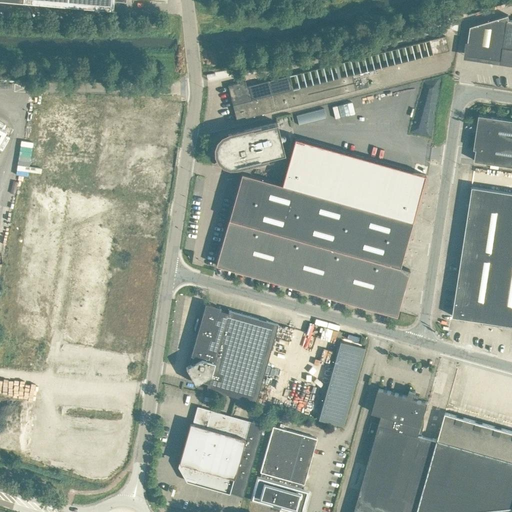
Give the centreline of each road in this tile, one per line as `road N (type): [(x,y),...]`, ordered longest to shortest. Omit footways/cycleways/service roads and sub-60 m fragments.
road 1 (unclassified): [(511,97),(470,90),(455,101),(420,342)]
road 2 (unclassified): [(169,270),(191,99),(186,0)]
road 3 (unclassified): [(420,342),(169,270)]
road 4 (unclassified): [(133,500),(169,270)]
road 5 (unknown): [(377,330),(326,511)]
